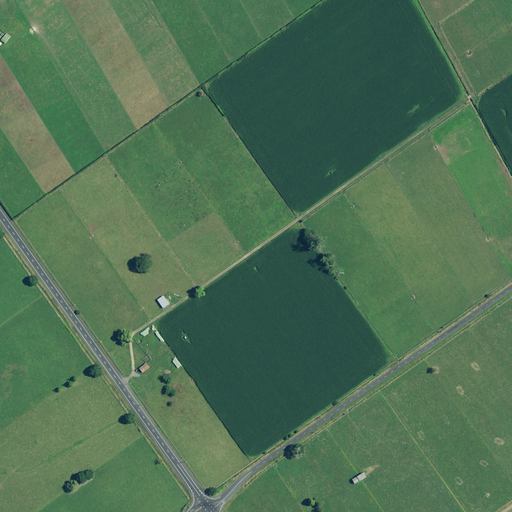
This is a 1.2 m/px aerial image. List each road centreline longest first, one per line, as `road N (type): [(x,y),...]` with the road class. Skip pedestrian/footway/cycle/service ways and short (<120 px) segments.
road 1 (unclassified): [(210,510),(258,465),(511,286)]
road 2 (primary): [(205,503),(0,213)]
